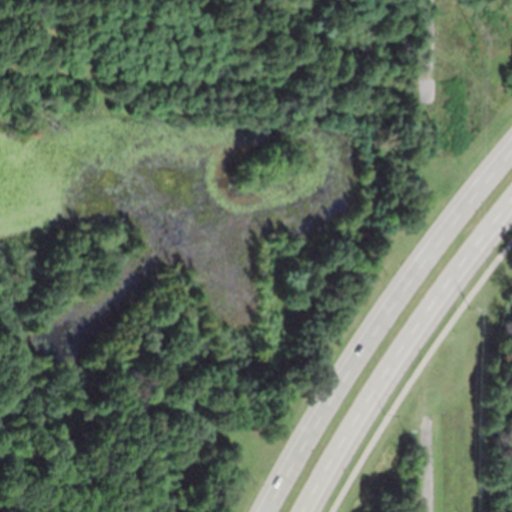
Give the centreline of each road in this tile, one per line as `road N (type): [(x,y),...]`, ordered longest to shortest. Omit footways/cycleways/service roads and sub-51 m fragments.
road 1 (primary): [(511,146),(339,380),(262,511)]
road 2 (primary): [(298,511),(397,350),(511,194)]
